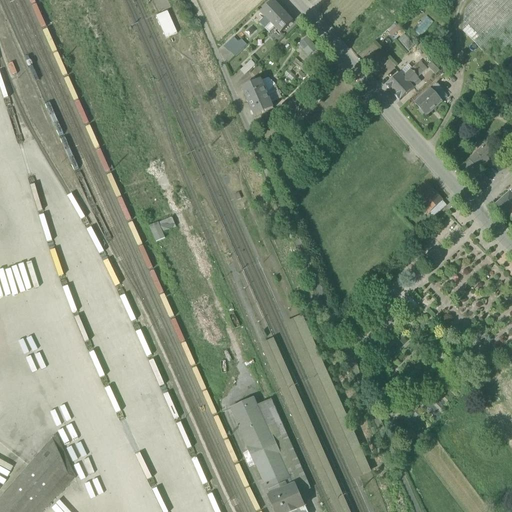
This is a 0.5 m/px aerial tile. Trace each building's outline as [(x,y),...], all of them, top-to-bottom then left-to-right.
[(456,0),(434,0),(446,11),(456,0)] [(511,0),(473,0),(465,9),(462,32),(482,51),(511,19),(511,21),(483,52),(511,80),(511,0)] [(266,20),(270,24),(283,12),(273,2),(260,14),(266,20)] [(292,22),(283,12),(270,24),(280,34),(292,22)] [(156,17),(166,40),(177,35),(168,13),(156,17)] [(260,25),(265,30),(270,24),(266,20),(260,25)] [(385,50),(391,45),(383,35),(377,40),(385,50)] [(398,43),(407,53),(413,47),(404,37),(398,43)] [(229,53),(230,52),(238,44),(233,39),(224,48),(229,53)] [(299,46),(304,52),(312,45),(307,39),(299,46)] [(241,41),(238,44),(230,52),(235,57),(247,46),(241,41)] [(318,51),(312,45),(304,52),(310,58),(318,51)] [(294,50),(300,56),(304,52),(299,46),(294,50)] [(310,58),(304,52),(300,56),(305,62),(310,58)] [(412,71),(415,74),(423,67),(420,64),(412,71)] [(427,72),(423,67),(415,74),(419,79),(427,72)] [(237,75),(242,80),(249,73),(245,68),(237,75)] [(386,88),(393,95),(415,74),(412,71),(404,78),(400,74),(386,88)] [(419,79),(415,74),(393,95),(400,102),(414,90),(411,87),(419,79)] [(261,83),(267,95),(275,85),(269,79),(261,83)] [(242,90),(248,104),(267,95),(261,83),(261,82),(242,90)] [(282,100),(275,85),(267,95),(271,104),(282,100)] [(424,116),(426,118),(442,103),(437,97),(443,92),(437,85),(415,105),(421,111),(419,113),(423,117),(424,116)] [(271,104),(267,95),(248,104),(254,117),(273,109),(271,104)] [(488,145),(471,161),(480,171),(497,155),(488,145)] [(489,180),(480,171),(471,161),(460,172),(478,191),(489,180)] [(415,198),(429,214),(430,213),(442,202),(428,187),(415,198)] [(511,192),(498,206),(505,214),(507,212),(511,217),(511,192)] [(446,207),(442,202),(430,213),(434,217),(446,207)] [(172,218),(159,224),(163,233),(177,228),(172,218)] [(165,239),(163,233),(159,224),(158,223),(149,226),(157,243),(165,239)] [(284,324),(353,476),(370,469),(302,316),(284,324)] [(261,345),(334,511),(348,511),(273,340),(261,345)] [(511,357),(498,368),(511,386),(511,357)] [(476,392),(511,439),(511,398),(495,377),(476,392)] [(254,466),(256,465),(279,455),(280,454),(273,437),(271,438),(269,432),(259,411),(254,400),(231,410),(248,448),(247,449),(254,466)] [(280,454),(279,455),(293,487),(295,485),(300,496),(307,493),(312,491),(273,405),(259,411),(269,432),(271,438),(273,437),(280,454)] [(0,497),(0,511),(34,511),(66,476),(51,440),(50,440),(29,464),(0,497)] [(267,498),(293,487),(279,455),(256,465),(265,486),(263,487),(267,498)] [(307,511),(300,496),(298,492),(295,485),(293,487),(267,498),(273,511),(307,511)]
